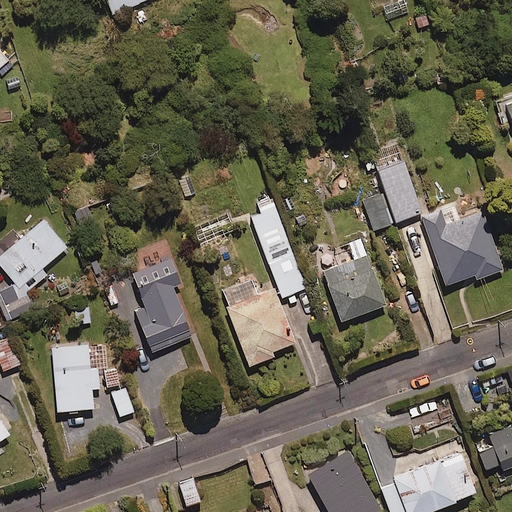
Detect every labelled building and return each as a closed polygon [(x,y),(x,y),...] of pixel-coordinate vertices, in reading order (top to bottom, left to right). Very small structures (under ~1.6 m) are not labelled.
[(128,0),(106,0),(110,8),(128,0)] [(3,46),(0,49),(0,67),(13,56),(3,46)] [(511,93),(493,99),(501,126),(510,123),(511,130),(511,93)] [(419,208),(395,138),(368,147),(392,217),(419,208)] [(389,220),(379,185),(358,192),(368,226),(389,220)] [(272,281),(276,295),(304,285),(271,191),(252,198),(255,208),(247,211),(272,281)] [(84,198),(69,206),(78,226),(94,218),(84,198)] [(447,219),(442,203),(419,211),(442,279),(473,269),(474,274),(501,264),(481,207),(447,219)] [(232,228),(226,211),(196,222),(203,239),(232,228)] [(65,243),(40,213),(0,246),(0,263),(22,290),(45,271),(39,264),(65,243)] [(359,239),(315,256),(339,319),(383,303),(359,239)] [(178,279),(168,253),(128,268),(136,291),(129,294),(148,346),(189,331),(171,282),(178,279)] [(276,295),(272,281),(254,287),(249,274),(220,285),(224,298),(221,299),(243,359),(270,349),(268,345),(291,336),(276,295)] [(10,280),(0,284),(0,304),(4,315),(21,309),(10,280)] [(89,306),(75,306),(75,324),(89,324),(89,306)] [(17,358),(4,332),(0,334),(0,360),(2,365),(17,358)] [(87,365),(86,341),(49,343),(54,405),(90,402),(89,384),(97,383),(96,364),(87,365)] [(132,408),(124,385),(102,393),(110,416),(132,408)] [(491,449),(478,454),(486,474),(511,463),(511,429),(487,439),(491,449)] [(414,511),(473,490),(457,448),(428,460),(429,462),(391,477),(394,484),(379,489),(387,511),(392,511),(402,509),(403,511),(414,511)] [(263,454),(250,457),(257,482),(270,478),(263,454)] [(348,454),(307,476),(326,511),(373,511),(378,510),(348,454)] [(198,497),(190,474),(173,481),(181,503),(198,497)]
